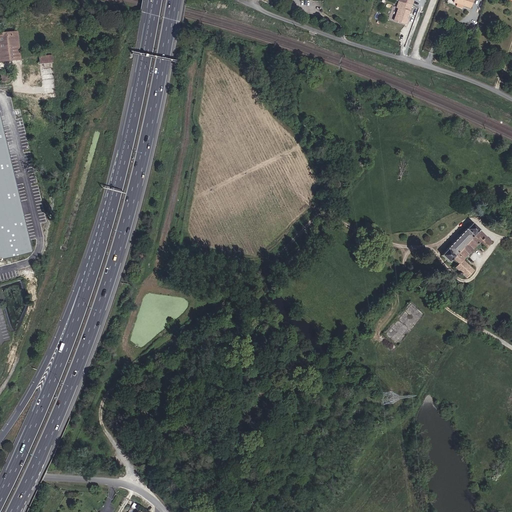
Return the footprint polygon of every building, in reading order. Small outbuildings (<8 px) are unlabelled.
[(399,0),(397,6),(399,7),(395,19),(405,23),(407,18),(405,17),(412,0),(399,0)] [(0,61),(20,59),(17,31),(0,33),(0,61)] [(297,68),(301,57),(295,55),(294,58),(286,55),(285,59),(293,62),(291,66),(297,68)] [(39,65),(52,64),(51,56),(38,57),(39,65)] [(0,75),(1,82),(8,81),(8,74),(0,75)] [(0,127),(0,258),(30,251),(0,127)] [(507,227),(511,221),(499,213),(491,222),(496,227),(500,221),(507,227)] [(484,251),(490,243),(469,225),(439,259),(446,267),(451,263),(455,268),(452,272),(456,276),(454,278),(459,282),(461,279),(464,283),(473,273),(462,263),(477,245),(484,251)] [(269,291),(260,300),(270,309),(224,357),(281,410),(334,351),(269,291)]
